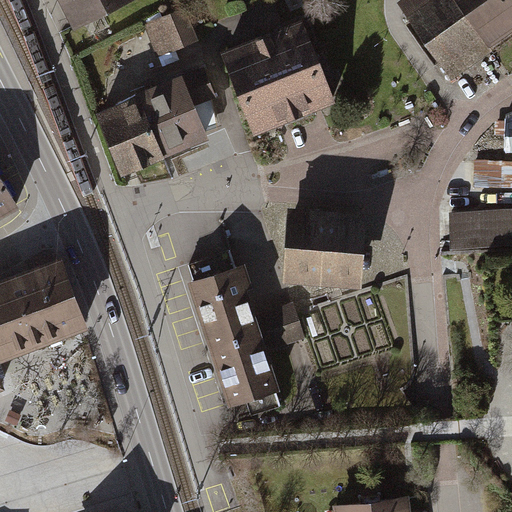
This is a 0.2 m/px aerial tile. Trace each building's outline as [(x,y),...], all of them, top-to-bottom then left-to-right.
[(61,0),(75,28),(130,0),(61,0)] [(511,0),(400,0),(397,2),(451,79),(493,50),(491,46),(511,31),(511,0)] [(187,7),(145,24),(158,57),(200,40),(187,7)] [(303,29),(227,59),(255,130),(331,99),(303,29)] [(202,70),(143,94),(167,153),(203,139),(190,107),(214,98),(202,70)] [(167,153),(143,94),(98,112),(122,171),(167,153)] [(511,187),(511,160),(475,160),(474,187),(511,187)] [(0,181),(0,215),(15,206),(0,181)] [(511,208),(449,211),(450,249),(511,246),(511,208)] [(360,218),(289,213),(285,275),(356,279),(360,218)] [(193,279),(186,281),(227,407),(246,401),(251,415),(281,405),(276,391),(278,390),(266,351),(306,338),(294,301),(255,314),(247,290),(253,288),(244,263),(236,265),(231,250),(188,264),(193,279)] [(10,276),(38,349),(91,329),(63,256),(10,276)] [(0,363),(38,349),(10,276),(0,280),(0,391),(7,389),(0,371),(0,363)] [(410,511),(408,495),(332,505),(332,511),(410,511)]
